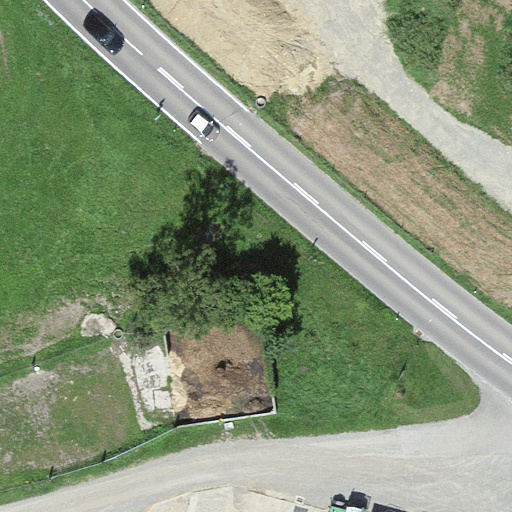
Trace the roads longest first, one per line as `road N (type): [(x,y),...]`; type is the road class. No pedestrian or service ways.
road 1 (tertiary): [(511,357),(231,135),(85,0)]
road 2 (unclassified): [(511,452),(331,479),(248,462),(157,485),(99,511)]
